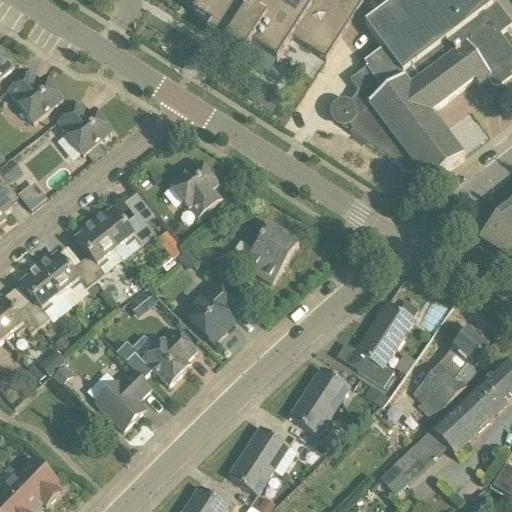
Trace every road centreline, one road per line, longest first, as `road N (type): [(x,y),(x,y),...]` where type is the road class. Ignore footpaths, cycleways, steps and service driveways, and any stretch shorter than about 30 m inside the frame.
road 1 (unclassified): [(121,511),(272,362),(409,246)]
road 2 (unclassified): [(409,246),(194,110)]
road 3 (residential): [(0,267),(194,110)]
road 4 (unclassified): [(194,110),(20,0)]
road 5 (unclassified): [(409,246),(511,165)]
road 6 (unclassified): [(511,315),(409,246)]
